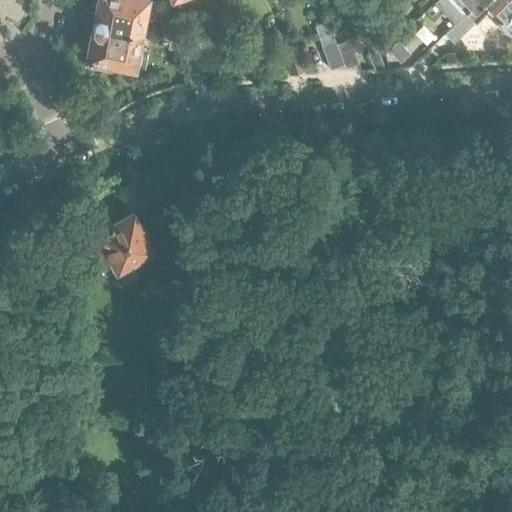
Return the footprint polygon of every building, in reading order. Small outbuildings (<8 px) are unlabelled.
[(96,0),(92,20),(140,30),(143,13),(145,0),(96,0)] [(433,0),(454,22),(475,0),(433,0)] [(511,0),(475,0),(454,22),(445,31),(454,41),(489,6),(500,18),(496,22),(507,33),(511,29),(511,0)] [(162,36),(170,37),(179,39),(174,24),(170,12),(164,14),(165,23),(162,36)] [(174,24),(179,39),(181,50),(184,58),(200,53),(186,13),(172,17),(174,24)] [(328,18),(313,24),(318,37),(332,31),(328,18)] [(92,20),(84,58),(84,60),(85,61),(85,63),(87,65),(88,66),(90,66),(90,68),(98,69),(99,67),(100,67),(101,67),(102,66),(103,65),(105,63),(106,61),(106,59),(133,64),(133,62),(137,45),(140,30),(92,20)] [(392,31),(382,40),(388,45),(392,40),(397,36),(392,31)] [(168,47),(181,50),(179,39),(170,37),(168,47)] [(343,61),(336,42),(334,37),(320,42),(329,67),(343,61)] [(350,37),(336,42),(343,61),(345,66),(360,60),(350,37)] [(398,39),(389,48),(400,60),(410,51),(398,39)] [(288,72),(303,67),(296,44),(281,49),(288,72)] [(384,67),(380,55),(378,48),(368,49),(374,68),(384,67)] [(460,50),(445,51),(446,60),(461,59),(460,50)] [(137,274),(130,260),(154,247),(132,209),(111,221),(106,213),(83,227),(93,244),(91,246),(99,261),(109,255),(124,282),(137,274)]
